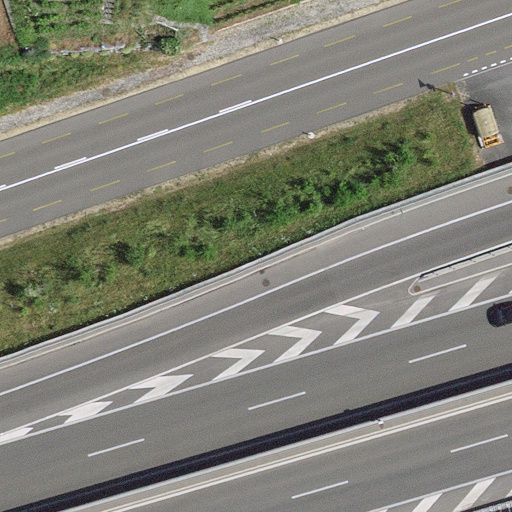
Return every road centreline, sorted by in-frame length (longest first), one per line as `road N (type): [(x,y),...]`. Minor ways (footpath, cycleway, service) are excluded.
road 1 (motorway): [(511,221),(0,410)]
road 2 (primary): [(0,190),(511,13)]
road 3 (motorway): [(511,329),(0,479)]
road 4 (motorway): [(247,511),(511,434)]
